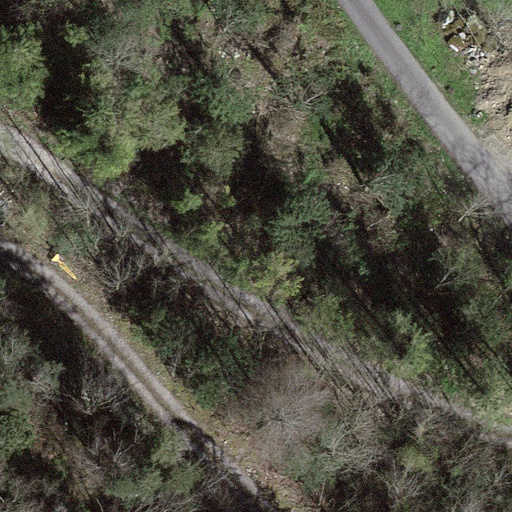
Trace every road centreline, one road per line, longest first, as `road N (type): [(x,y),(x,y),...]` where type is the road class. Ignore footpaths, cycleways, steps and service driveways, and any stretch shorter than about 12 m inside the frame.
road 1 (track): [(511,418),(393,383),(97,202),(0,121)]
road 2 (track): [(0,235),(272,511)]
road 3 (residential): [(388,0),(511,156)]
